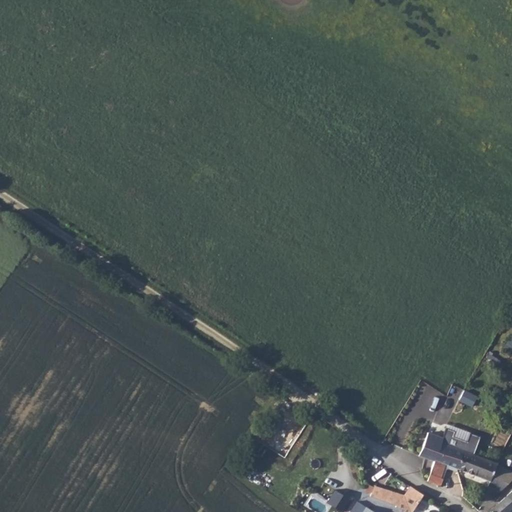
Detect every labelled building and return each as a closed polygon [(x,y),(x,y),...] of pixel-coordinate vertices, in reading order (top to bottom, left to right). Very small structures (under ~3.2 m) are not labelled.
[(511,354),(511,334),(508,332),(500,348),(511,354)] [(458,401),(463,389),(453,385),(448,397),(458,401)] [(472,407),(477,396),(464,390),(459,401),(472,407)] [(446,463),(458,468),(464,448),(473,452),(480,433),(470,430),(467,438),(455,435),(457,430),(448,426),(444,436),(442,440),(435,458),(426,481),(439,486),(442,477),(440,476),(446,463)] [(442,440),(444,436),(430,429),(420,452),(435,458),(442,440)] [(511,479),(511,470),(496,460),(473,452),(464,448),(458,468),(490,480),(488,485),(502,489),(511,479)] [(400,508),(406,511),(411,511),(422,494),(411,488),(405,499),(366,480),(363,488),(368,491),(368,494),(400,508)] [(505,511),(508,509),(511,505),(511,494),(510,492),(488,511),(505,511)] [(342,511),(348,502),(333,493),(325,506),(335,511),(342,511)]
